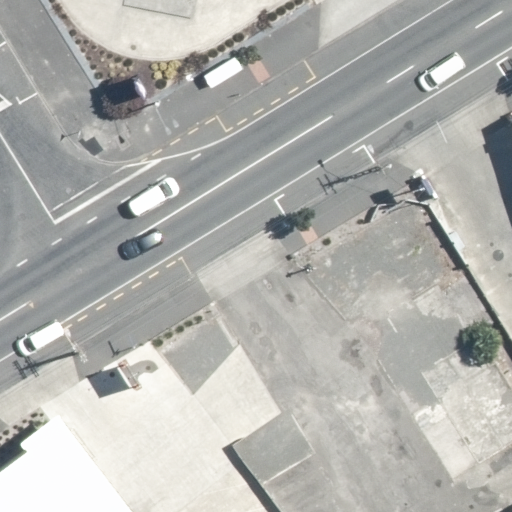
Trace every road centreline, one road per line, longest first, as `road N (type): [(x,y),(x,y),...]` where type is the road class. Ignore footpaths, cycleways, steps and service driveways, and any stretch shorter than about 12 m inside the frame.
road 1 (secondary): [(511,4),(81,267)]
road 2 (residential): [(0,138),(81,267)]
